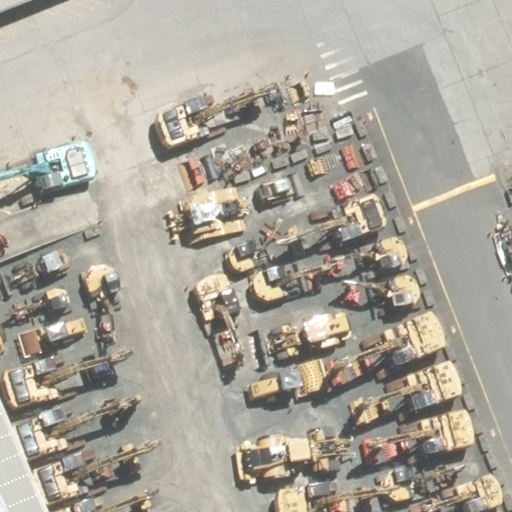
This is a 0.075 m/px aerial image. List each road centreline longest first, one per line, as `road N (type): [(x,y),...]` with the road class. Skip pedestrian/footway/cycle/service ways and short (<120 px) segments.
road 1 (unknown): [(95,19),(287,511)]
road 2 (unknown): [(386,0),(407,32),(511,312)]
